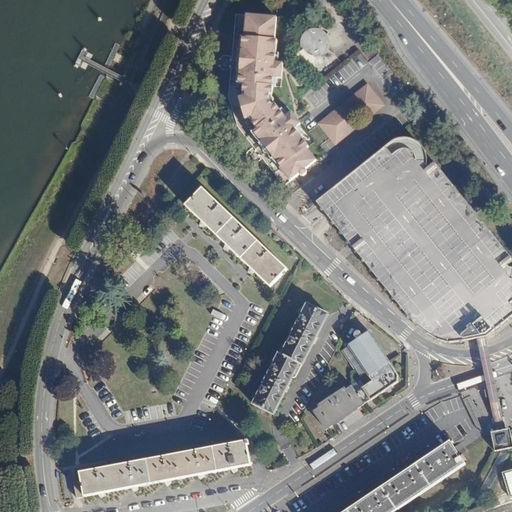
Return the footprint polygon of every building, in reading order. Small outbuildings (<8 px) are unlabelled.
[(276,22),(244,18),(243,29),(247,29),(247,42),(239,42),(238,52),(241,58),(239,74),(235,78),(234,88),(242,89),(241,96),(245,98),(246,103),(240,106),(244,119),(248,119),(253,127),(250,129),(255,135),(250,138),(256,148),(261,148),(273,163),(271,166),(278,174),(280,173),(286,179),(282,182),(286,185),(296,179),(300,180),(304,177),(305,171),(315,163),(306,152),(308,151),(283,114),(267,106),(270,99),(273,100),(279,43),(274,42),(276,22)] [(315,54),(318,49),(319,45),(315,37),(307,33),(299,37),(295,45),(298,53),(307,57),(315,54)] [(345,66),(351,75),(368,62),(361,54),(345,66)] [(379,54),(370,61),(377,71),(386,64),(379,54)] [(366,89),(318,127),(333,147),(382,109),(366,89)] [(390,142),(315,206),(320,212),(328,222),(351,248),(412,318),(434,336),(449,342),(483,336),(488,335),(511,314),(511,269),(509,269),(506,265),(511,260),(511,259),(476,215),(485,207),(476,197),(466,204),(433,165),(427,170),(423,166),(423,158),(415,145),(405,141),(390,142)] [(203,188),(186,206),(203,222),(201,226),(205,228),(206,225),(227,245),(224,249),(228,251),(230,248),(251,268),(249,272),(253,274),(254,272),(271,287),(288,270),(203,188)] [(277,351),(251,401),(271,412),(297,361),(299,363),(325,312),(305,301),(280,353),(277,351)] [(373,383),(356,394),(363,405),(380,393),(398,383),(398,376),(369,332),(349,345),(373,383)] [(346,416),(363,405),(356,394),(352,388),(346,392),(345,390),(319,406),(321,409),(315,412),(326,429),(346,416)] [(506,448),(511,447),(511,439),(510,431),(510,428),(501,430),(492,431),(493,434),(495,443),(496,450),(500,450),(503,449),(506,448)] [(249,440),(80,473),(82,480),(74,482),(77,498),(99,493),(101,497),(101,498),(105,495),(104,493),(131,487),(134,491),(138,489),(137,486),(165,481),(167,484),(167,485),(171,482),(170,480),(198,475),(201,478),(201,479),(205,477),(204,474),(231,468),(233,471),(234,472),(238,469),(236,467),(251,465),(248,444),(250,444),(249,440)] [(450,442),(345,511),(393,511),(465,465),(463,462),(465,460),(461,455),(459,457),(450,442)]
